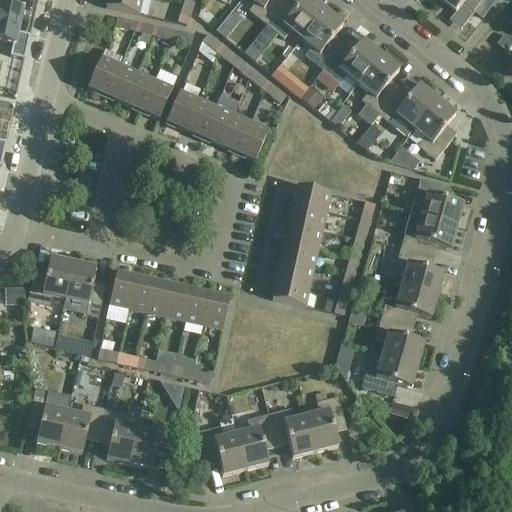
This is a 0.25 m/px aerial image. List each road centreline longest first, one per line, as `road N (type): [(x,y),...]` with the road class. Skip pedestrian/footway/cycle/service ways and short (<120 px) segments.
road 1 (residential): [(367,0),(493,103),(507,137),(510,180),(433,448),(409,473),(286,511)]
road 2 (residential): [(16,229),(199,274),(218,264),(230,182),(45,104)]
road 3 (residential): [(128,511),(1,482)]
road 4 (residential): [(16,229),(45,104)]
